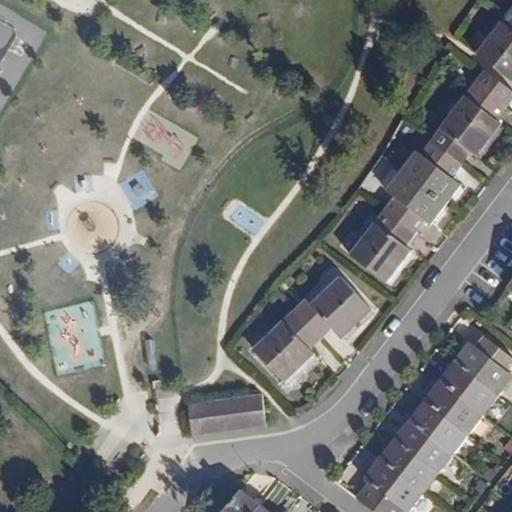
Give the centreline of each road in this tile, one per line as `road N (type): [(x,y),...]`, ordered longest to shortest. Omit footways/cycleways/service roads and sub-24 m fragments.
road 1 (residential): [(511,212),(342,421),(298,450)]
road 2 (residential): [(298,450),(206,463),(171,511)]
